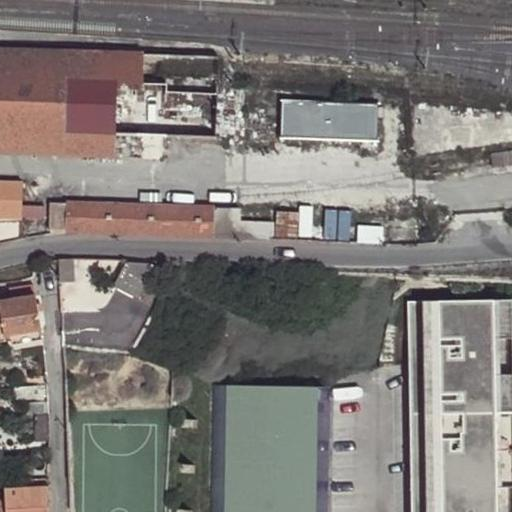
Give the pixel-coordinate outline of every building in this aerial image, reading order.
[(172,134),(172,90),(173,53),(85,48),(0,46),(0,153),(168,162),(172,134)] [(227,89),(172,90),(172,134),(228,134),(227,89)] [(364,101),(268,98),(267,136),(363,139),(364,101)] [(24,186),(0,185),(0,221),(22,223),(24,186)] [(231,233),(275,235),(276,219),(259,218),(259,204),(232,203),(69,200),(68,230),(83,230),(231,233)] [(66,201),(52,202),(53,231),(67,231),(66,201)] [(47,220),(48,205),(26,204),(26,219),(47,220)] [(278,239),(299,240),(300,210),(279,210),(278,239)] [(59,262),(60,286),(72,285),(71,261),(59,262)] [(138,298),(156,263),(122,262),(111,283),(138,298)] [(41,276),(42,294),(56,293),(55,275),(41,276)] [(41,296),(41,293),(38,293),(37,282),(10,286),(11,296),(0,297),(0,322),(1,335),(45,330),(43,314),(41,297),(41,296)] [(511,334),(511,295),(411,295),(409,511),(494,511),(495,346),(490,346),(490,334),(511,334)] [(511,511),(511,334),(490,334),(490,346),(495,346),(494,511),(511,511)] [(326,511),(327,382),(207,382),(207,511),(326,511)] [(47,384),(24,386),(25,398),(48,397),(47,384)] [(26,404),(27,416),(36,415),(48,414),(48,402),(26,404)] [(48,414),(36,415),(37,431),(49,430),(48,414)] [(49,442),(49,430),(37,431),(37,443),(49,442)] [(46,511),(47,497),(48,483),(4,488),(5,500),(5,511),(46,511)]
